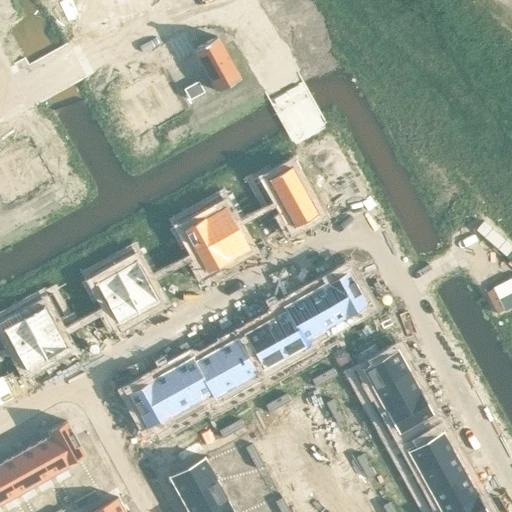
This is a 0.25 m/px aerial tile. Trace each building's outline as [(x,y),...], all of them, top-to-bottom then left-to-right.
[(90,0),(37,0),(53,27),(63,21),(70,35),(106,15),(97,0),(96,0),(92,3),(90,0)] [(216,36),(192,49),(216,90),(239,77),(216,36)] [(160,74),(139,86),(160,126),(182,114),(160,74)] [(197,81),(183,89),(189,100),(204,91),(197,81)] [(139,86),(116,99),(138,138),(160,126),(139,86)] [(29,144),(8,156),(27,190),(48,179),(29,144)] [(137,147),(129,152),(134,162),(143,158),(137,147)] [(8,156),(0,160),(0,191),(6,202),(27,190),(8,156)] [(265,173),(253,180),(265,202),(276,196),(293,226),(317,213),(291,166),(290,165),(289,165),(289,166),(267,177),(265,173)] [(74,181),(66,186),(71,196),(80,192),(74,181)] [(219,197),(198,208),(226,259),(247,247),(233,222),(244,216),(231,193),(220,199),(219,197)] [(179,222),(167,228),(180,251),(191,245),(206,271),(227,259),(226,259),(198,208),(177,220),(179,222)] [(131,250),(110,262),(138,312),(159,301),(145,275),(156,269),(143,246),(132,252),(131,250)] [(90,275),(79,281),(92,304),(103,298),(117,324),(138,312),(110,262),(89,273),(90,275)] [(347,269),(326,281),(345,316),(367,304),(347,269)] [(326,281),(305,293),(325,327),(345,316),(326,281)] [(39,296),(18,308),(45,359),(67,347),(53,321),(63,315),(51,293),(40,299),(39,296)] [(305,293),(284,305),(310,352),(311,352),(308,347),(329,336),(325,327),(305,293)] [(285,309),(265,321),(289,364),(310,352),(284,305),(283,305),(285,309)] [(0,350),(11,344),(25,370),(45,359),(18,308),(0,317),(0,350)] [(265,321),(243,333),(267,376),(289,364),(265,321)] [(236,337),(214,349),(238,392),(260,380),(236,337)] [(374,344),(363,350),(367,357),(378,351),(374,344)] [(396,348),(353,372),(365,393),(408,370),(396,348)] [(192,356),(191,356),(217,403),(238,392),(214,349),(194,360),(192,356)] [(363,350),(353,356),(357,363),(367,357),(363,350)] [(191,356),(170,368),(194,411),(214,400),(216,404),(217,403),(191,356)] [(332,367),(321,373),(325,380),(336,374),(332,367)] [(170,368),(149,379),(173,422),(194,411),(170,368)] [(408,370),(365,393),(376,413),(398,401),(419,389),(408,370)] [(321,373),(311,379),(315,386),(325,380),(321,373)] [(149,379),(127,391),(146,426),(167,414),(172,423),(173,422),(149,379)] [(398,401),(376,413),(389,436),(432,412),(419,389),(398,401)] [(286,393),(275,399),(279,406),(290,400),(286,393)] [(332,398),(325,402),(331,412),(338,409),(332,398)] [(275,399),(265,404),(269,412),(279,406),(275,399)] [(338,409),(331,412),(337,423),(344,419),(338,409)] [(239,418),(229,424),(233,431),(243,425),(239,418)] [(64,421),(47,431),(49,434),(65,463),(82,454),(64,421)] [(229,424),(218,430),(222,437),(233,431),(229,424)] [(441,430),(398,454),(410,475),(454,452),(441,430)] [(49,434),(32,443),(50,475),(56,472),(67,466),(65,463),(49,434)] [(197,442),(187,447),(191,454),(201,449),(197,442)] [(32,443),(15,452),(33,484),(44,479),(50,475),(32,443)] [(251,443),(244,447),(251,458),(258,454),(251,443)] [(187,447),(176,453),(180,460),(191,454),(187,447)] [(15,452),(0,460),(0,464),(16,494),(23,490),(33,484),(15,452)] [(454,452),(410,475),(422,496),(466,473),(454,452)] [(362,453),(355,457),(361,467),(368,463),(362,453)] [(258,454),(251,458),(256,468),(263,464),(258,454)] [(203,455),(168,475),(180,497),(215,478),(203,455)] [(368,463),(361,467),(367,478),(374,474),(368,463)] [(0,502),(10,497),(16,494),(0,464),(0,502)] [(466,473),(422,496),(430,511),(443,511),(476,493),(466,473)] [(215,478),(180,497),(188,511),(200,511),(226,498),(215,478)] [(94,490),(83,495),(87,503),(98,497),(94,490)] [(487,511),(476,493),(443,511),(487,511)] [(226,498),(200,511),(243,511),(233,494),(226,498)] [(83,495),(73,501),(77,508),(87,503),(83,495)] [(125,511),(117,496),(87,511),(125,511)] [(281,497),(274,501),(280,511),(287,507),(281,497)] [(389,501),(382,505),(385,511),(393,511),(395,511),(389,501)]
